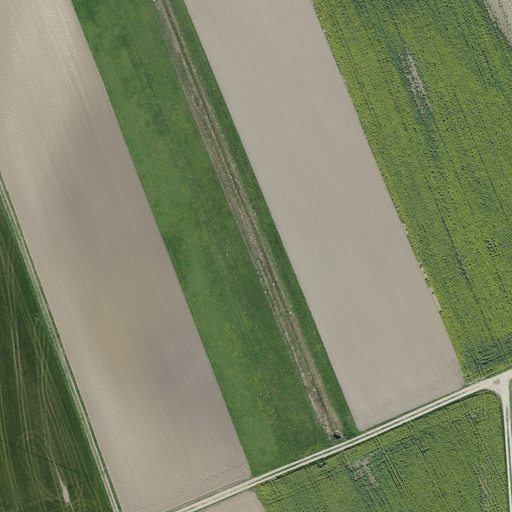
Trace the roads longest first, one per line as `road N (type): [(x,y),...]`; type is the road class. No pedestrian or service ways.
road 1 (track): [(187,511),(511,376)]
road 2 (track): [(117,511),(0,193)]
